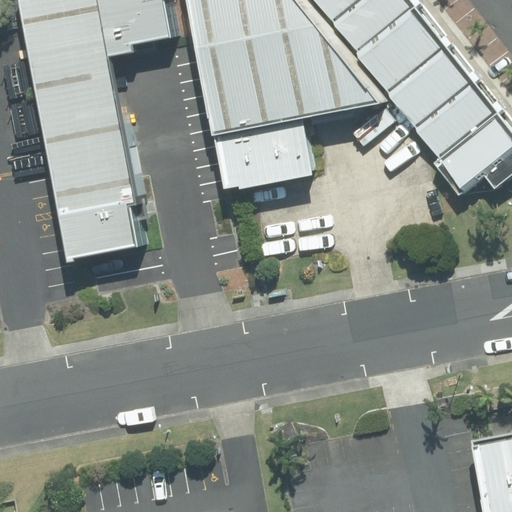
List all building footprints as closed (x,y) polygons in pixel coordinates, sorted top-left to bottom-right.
[(141,43),(179,35),(172,0),(27,0),(79,257),(145,244),(137,204),(145,203),(116,59),(143,54),(141,43)] [(303,0),(196,0),(233,190),(318,174),(310,120),(382,105),(303,0)] [(320,0),(332,15),(351,0),(320,0)] [(413,0),(351,0),(332,15),(360,49),(417,5),(413,0)] [(417,5),(360,49),(387,84),(444,40),(417,5)] [(444,40),(387,84),(414,119),(472,74),(444,40)] [(472,74),(414,119),(442,154),(499,109),(472,74)] [(511,125),(499,109),(442,154),(469,189),(511,155),(511,125)] [(511,511),(511,434),(476,441),(489,511),(511,511)]
